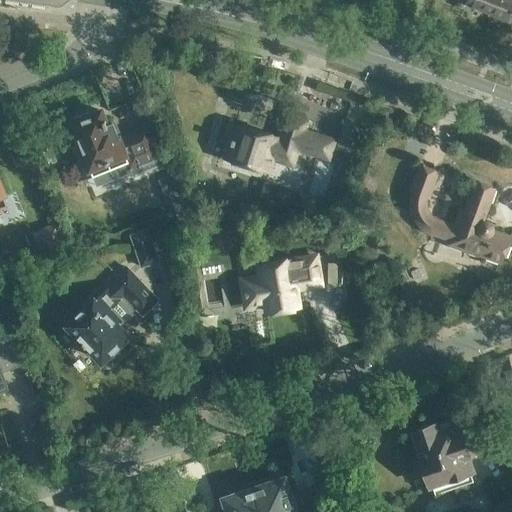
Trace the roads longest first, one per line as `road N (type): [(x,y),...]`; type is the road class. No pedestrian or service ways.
road 1 (unclassified): [(511,327),(0,502)]
road 2 (primary): [(511,107),(173,0)]
road 3 (unclassified): [(0,86),(71,58),(107,0)]
